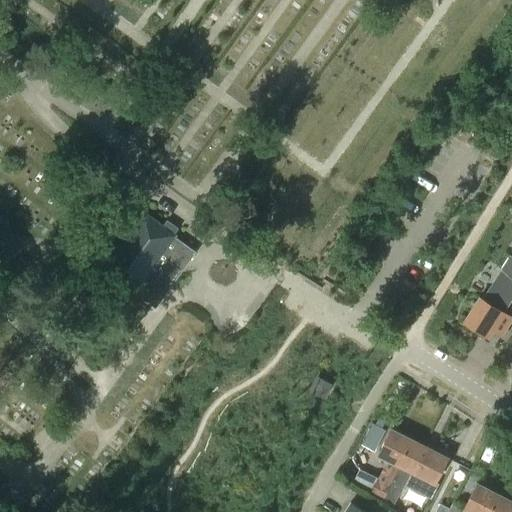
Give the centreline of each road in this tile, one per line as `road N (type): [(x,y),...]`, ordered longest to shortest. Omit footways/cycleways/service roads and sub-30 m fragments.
road 1 (unknown): [(161,191),(200,191),(342,0)]
road 2 (unknown): [(161,191),(294,290),(358,318)]
road 3 (unknown): [(0,57),(86,115),(161,191)]
road 4 (track): [(404,347),(511,169)]
road 5 (residential): [(304,511),(404,347)]
road 6 (residential): [(511,415),(404,347)]
